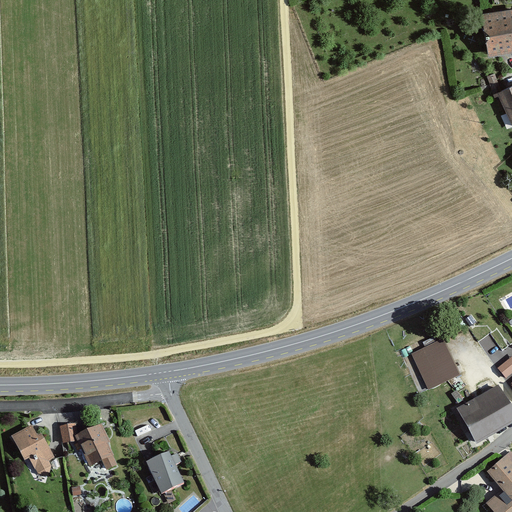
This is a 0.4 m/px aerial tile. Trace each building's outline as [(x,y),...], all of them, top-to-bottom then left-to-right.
[(511,14),(480,17),(486,55),(511,52),(511,14)] [(511,86),(494,94),(511,127),(511,126),(511,86)] [(461,375),(444,339),(412,354),(429,390),(461,375)] [(511,355),(498,368),(507,379),(511,374),(511,355)] [(511,424),(511,407),(498,386),(457,410),(476,445),(511,424)] [(60,426),(63,444),(77,441),(75,436),(78,435),(76,423),(60,426)] [(111,442),(102,424),(78,435),(75,436),(77,441),(90,467),(102,461),(107,471),(118,466),(108,444),(111,442)] [(38,436),(32,426),(12,437),(25,461),(29,459),(38,474),(49,477),(52,467),(49,462),(55,458),(42,434),(38,436)] [(169,452),(146,463),(161,495),(184,484),(169,452)] [(511,511),(511,452),(486,473),(501,490),(485,504),(492,511),(511,511)]
